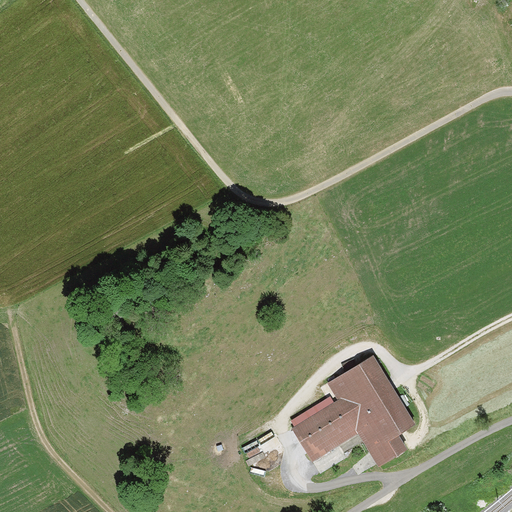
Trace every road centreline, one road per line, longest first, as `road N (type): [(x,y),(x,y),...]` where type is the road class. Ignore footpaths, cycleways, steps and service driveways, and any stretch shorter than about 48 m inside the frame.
road 1 (track): [(511,92),(273,204),(250,199),(229,180),(80,0)]
road 2 (track): [(403,478),(303,484),(281,417),(342,355),(368,345),(403,377),(511,317)]
road 3 (track): [(511,420),(351,511)]
